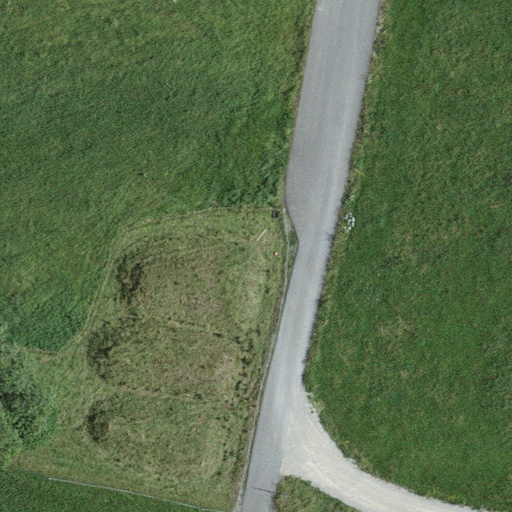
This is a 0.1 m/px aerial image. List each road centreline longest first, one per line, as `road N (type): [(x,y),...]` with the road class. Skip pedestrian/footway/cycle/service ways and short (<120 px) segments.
road 1 (track): [(355,0),(341,104),(253,511)]
road 2 (track): [(276,412),(386,507),(406,511)]
